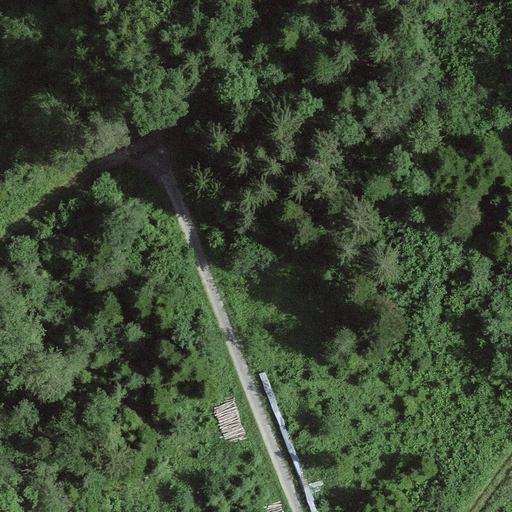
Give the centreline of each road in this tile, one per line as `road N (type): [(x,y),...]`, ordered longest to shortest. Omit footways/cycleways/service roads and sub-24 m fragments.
road 1 (track): [(299,511),(166,175)]
road 2 (track): [(166,175),(151,160),(116,160),(42,206),(0,244)]
